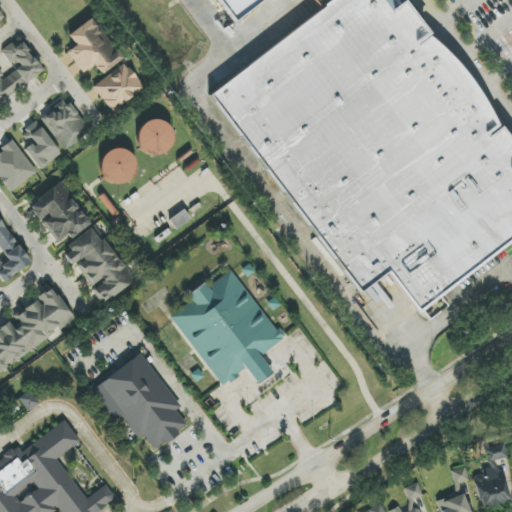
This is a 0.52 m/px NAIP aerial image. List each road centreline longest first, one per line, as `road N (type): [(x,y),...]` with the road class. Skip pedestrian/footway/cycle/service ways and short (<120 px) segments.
road 1 (residential): [(431,388),(419,371),(381,354),(192,90),(218,44),(190,0)]
road 2 (secondary): [(511,337),(242,511)]
road 3 (secondary): [(331,490),(511,374)]
road 4 (residential): [(93,120),(0,0)]
road 5 (residential): [(83,308),(0,202)]
